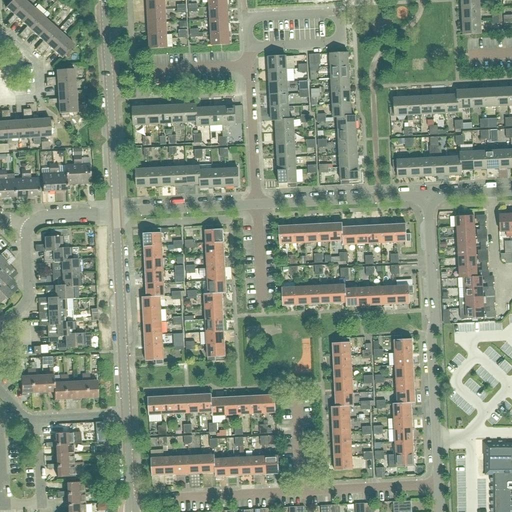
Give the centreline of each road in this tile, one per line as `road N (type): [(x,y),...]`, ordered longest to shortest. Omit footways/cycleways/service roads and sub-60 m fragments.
road 1 (residential): [(439,483),(427,196)]
road 2 (residential): [(248,42),(247,22),(255,17),(339,18),(333,43),(255,47)]
road 3 (tertiary): [(115,213),(105,0)]
road 4 (tertiary): [(126,415),(115,213)]
road 5 (residential): [(255,205),(427,196)]
road 6 (residential): [(115,213),(255,205)]
road 7 (residential): [(255,205),(248,66)]
road 8 (residential): [(303,492),(439,483)]
road 9 (residential): [(175,498),(303,492)]
road 10 (residential): [(5,92),(15,101),(40,98),(38,62),(0,34)]
road 11 (residential): [(4,507),(41,504),(41,420)]
